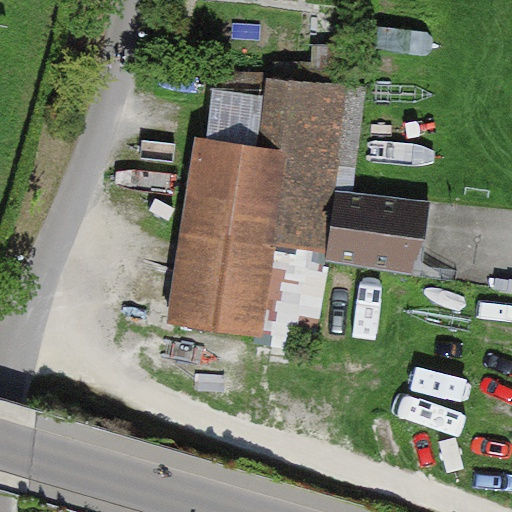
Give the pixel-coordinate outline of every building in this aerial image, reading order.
[(363,90),(273,84),(267,152),(284,155),(303,158),(355,165),(363,90)] [(206,143),(179,321),(257,333),(271,243),(284,155),(267,152),(206,143)] [(284,155),(271,243),(290,246),(303,158),(284,155)] [(418,202),(337,191),(327,263),(408,274),(418,202)] [(372,380),(273,366),(267,406),(367,419),(372,380)]
